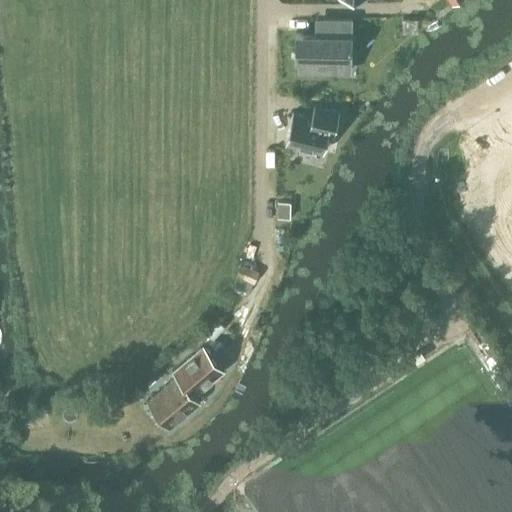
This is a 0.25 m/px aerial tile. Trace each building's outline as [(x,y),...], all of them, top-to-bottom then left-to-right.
[(294,33),(293,61),(296,61),(296,73),(331,73),(331,67),(350,67),(350,19),(322,19),(322,34),(294,33)] [(295,111),(286,142),(321,154),(326,135),(334,138),(341,115),(317,106),(313,118),(295,111)] [(278,202),(278,218),(291,219),(291,202),(278,202)] [(234,283),(250,291),(260,271),(245,263),(234,283)] [(178,377),(147,401),(169,427),(199,402),(194,396),(224,371),(204,346),(173,372),(178,377)]
